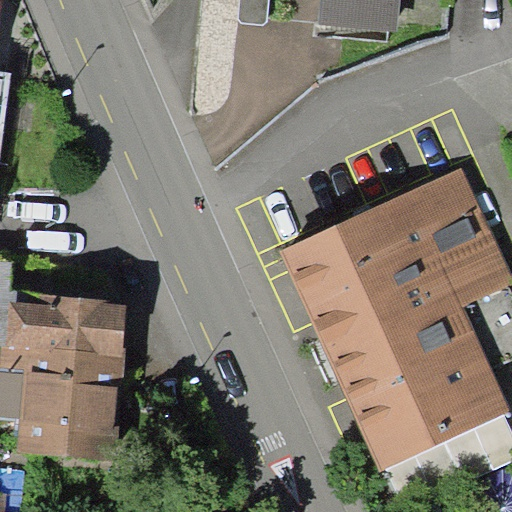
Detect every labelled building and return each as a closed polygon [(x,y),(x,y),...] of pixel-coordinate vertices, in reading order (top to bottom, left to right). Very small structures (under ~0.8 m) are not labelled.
[(264,0),(234,0),(233,19),(262,21),(264,0)] [(387,0),(322,0),(320,27),(385,33),(387,0)] [(511,361),(511,310),(451,178),(281,256),(379,471),(499,416),(481,376),(511,361)] [(0,347),(6,348),(113,358),(118,308),(2,297),(4,268),(0,267),(0,347)] [(113,358),(6,348),(0,347),(0,421),(21,424),(18,454),(104,462),(113,358)]
